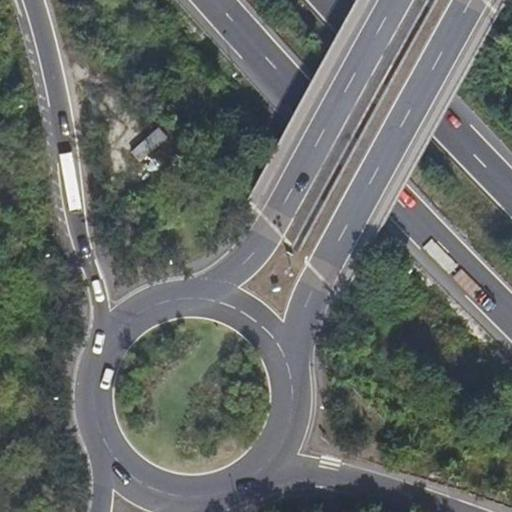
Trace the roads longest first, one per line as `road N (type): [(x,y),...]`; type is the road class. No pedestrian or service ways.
road 1 (motorway): [(217,0),(511,316)]
road 2 (primary): [(289,366),(311,292),(472,0)]
road 3 (primary): [(397,0),(265,236),(243,262),(191,296)]
road 4 (motorway): [(33,0),(66,134),(75,224),(102,317),(103,349)]
road 5 (motorway): [(511,196),(325,0)]
road 6 (motorway): [(262,470),(327,472),(464,511)]
road 7 (primary): [(289,366),(271,334),(244,310),(191,296)]
